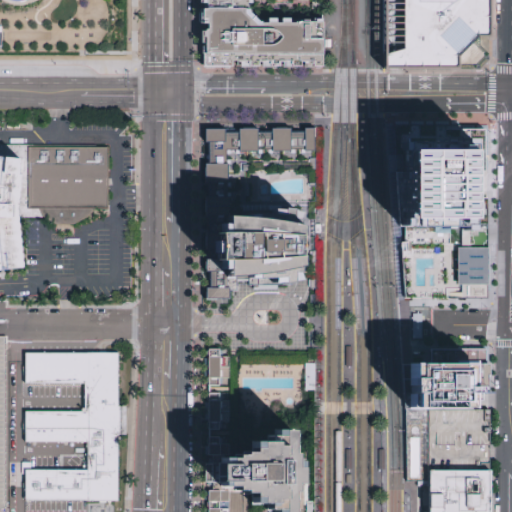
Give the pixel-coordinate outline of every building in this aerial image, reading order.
[(203,0),(203,9),(248,9),(248,0),(203,0)] [(458,61),(458,70),(419,68),(387,67),(387,62),(386,1),(386,0),(491,0),(491,39),(479,39),(476,39),(458,59),(458,61)] [(248,9),(260,22),(325,22),(325,67),(203,67),(203,9),(248,9)] [(393,123),(488,123),(488,295),(408,296),(393,123)] [(312,129),(202,131),(202,300),(229,300),(229,277),(217,276),(217,231),(223,217),(222,153),(312,152),(312,129)] [(0,144),(111,147),(110,215),(93,215),(84,221),(75,226),(56,227),(45,221),(29,219),(32,268),(0,271),(0,144)] [(223,217),(276,223),(298,226),(300,271),(300,273),(298,280),(270,284),(248,286),(248,280),(245,278),(229,277),(217,276),(217,231),(223,217)] [(413,312),(413,336),(422,336),(422,312),(413,312)] [(404,366),(404,410),(404,480),(408,480),(430,480),(430,470),(430,410),(471,410),(471,404),(471,396),(491,396),(490,366),(490,348),(417,348),(417,366),(408,366),(404,366)] [(206,350),(205,511),(227,511),(228,488),(219,483),(219,459),(228,456),(228,349),(206,350)] [(116,369),(117,411),(119,411),(126,411),(126,430),(126,438),(119,439),(116,439),(118,502),(85,503),(23,503),(24,471),(87,471),(87,444),(25,443),(25,413),(84,412),(83,388),(24,388),(24,363),(24,358),(58,358),(115,358),(116,369)] [(430,470),(430,410),(471,410),(490,410),(490,455),(490,470),(430,470)] [(292,430),(271,429),(260,441),(228,456),(219,459),(219,483),(228,488),(259,505),(266,505),(267,509),(271,509),(271,511),(292,511),(292,486),(301,485),(301,463),(292,464),(292,430)] [(490,470),(490,511),(430,511),(430,480),(430,470),(490,470)]
